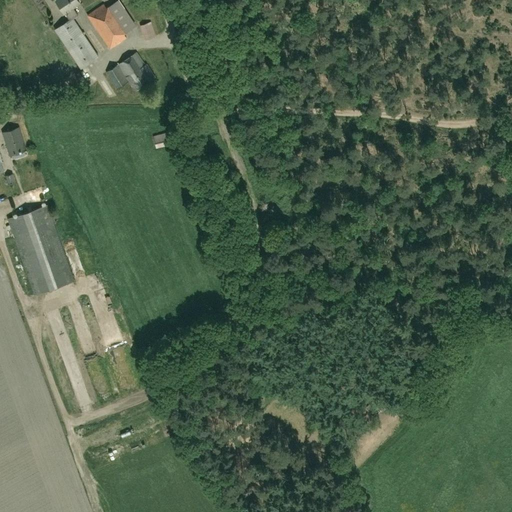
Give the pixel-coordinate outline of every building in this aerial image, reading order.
[(78,0),(56,0),(64,12),(65,12),(70,19),(66,22),(55,29),(81,68),(98,56),(75,21),(73,18),(77,14),(72,7),(79,2),(78,0)] [(119,0),(116,0),(106,7),(103,4),(86,15),(110,49),(127,38),(124,34),(126,33),(136,25),(119,0)] [(156,36),(151,21),(140,26),(145,41),(156,36)] [(137,52),(106,72),(117,89),(128,82),(134,91),(156,77),(147,63),(145,64),(137,52)] [(9,156),(20,153),(27,151),(19,127),(2,132),(9,156)] [(156,148),(171,145),(167,132),(152,136),(156,148)] [(8,184),(15,182),(13,173),(5,175),(7,185),(8,184)] [(47,205),(8,218),(35,294),(73,280),(47,205)] [(60,311),(52,313),(59,333),(67,330),(60,311)]
